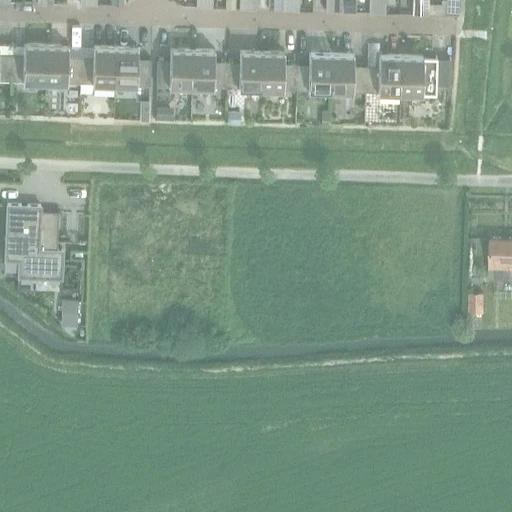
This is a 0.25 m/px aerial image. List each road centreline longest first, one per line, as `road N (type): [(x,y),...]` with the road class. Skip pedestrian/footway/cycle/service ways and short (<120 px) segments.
road 1 (residential): [(511,183),(0,161)]
road 2 (residential): [(153,16),(461,26)]
road 3 (residential): [(0,13),(153,16)]
